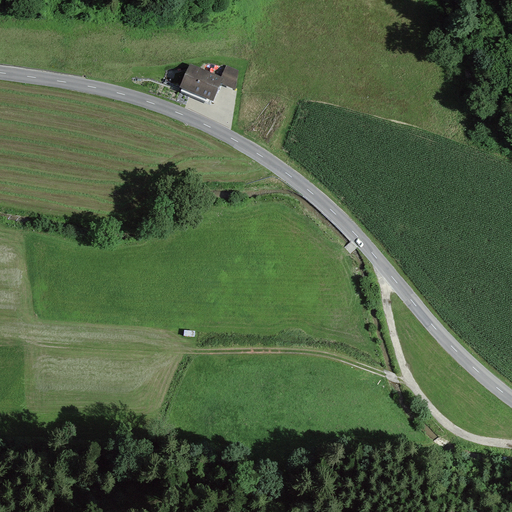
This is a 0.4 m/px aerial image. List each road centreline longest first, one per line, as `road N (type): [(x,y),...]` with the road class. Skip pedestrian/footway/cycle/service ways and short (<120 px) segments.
road 1 (tertiary): [(0,73),(146,100),(245,145),(336,215),(431,324),(511,399)]
road 2 (track): [(455,430),(433,446),(372,441),(324,448),(297,495),(281,503),(234,495),(119,511)]
road 3 (track): [(409,380),(318,352),(191,351)]
road 4 (track): [(455,430),(409,380),(385,293),(390,274)]
